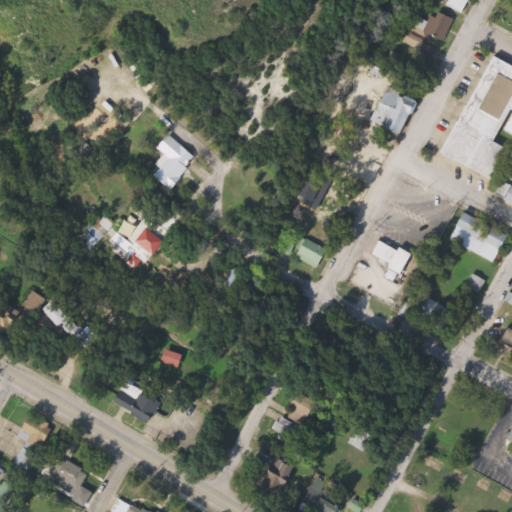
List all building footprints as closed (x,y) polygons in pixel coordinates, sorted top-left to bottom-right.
[(473,0),(466,14),(450,6),(453,0),(473,0)] [(418,29),(423,18),(431,22),(437,10),(456,19),(446,42),(418,29)] [(511,65),(511,134),(498,142),(511,149),(511,154),(511,201),(500,195),(500,180),(447,155),(494,57),(511,65)] [(407,137),(386,128),(390,116),(356,103),(365,79),(421,100),(407,137)] [(193,168),(176,191),(157,177),(171,158),(160,150),(171,136),(193,152),(185,162),(193,168)] [(383,167),(365,194),(329,169),(347,143),(383,167)] [(442,202),(442,218),(426,217),(426,202),(442,202)] [(117,225),(93,254),(80,243),(104,214),(117,225)] [(511,236),(498,264),(454,242),(468,214),(511,236)] [(132,240),(145,224),(169,243),(152,264),(137,252),(129,262),(111,248),(123,233),(132,240)] [(407,275),(375,256),(385,239),(417,258),(407,275)] [(299,259),(308,240),(332,250),(323,270),(299,259)] [(49,324),(26,307),(37,291),(61,307),(49,324)] [(416,301),(428,305),(430,299),(457,311),(447,335),(409,318),(416,301)] [(98,341),(89,350),(68,329),(77,320),(98,341)] [(165,363),(169,350),(187,355),(183,369),(165,363)] [(165,400),(156,422),(116,405),(126,383),(165,400)] [(19,437),(32,416),(55,430),(41,452),(19,437)] [(306,446),(276,431),(280,422),(311,437),(306,446)] [(40,457),(29,475),(13,465),(25,447),(40,457)] [(274,488),(277,482),(252,471),(260,450),(300,467),(289,494),(274,488)] [(91,474),(78,497),(50,481),(62,458),(91,474)] [(318,511),(317,511),(318,509),(305,499),(319,479),(330,487),(324,495),(345,510),(343,511),(318,511)] [(16,489),(5,505),(0,501),(0,485),(4,480),(16,489)]
